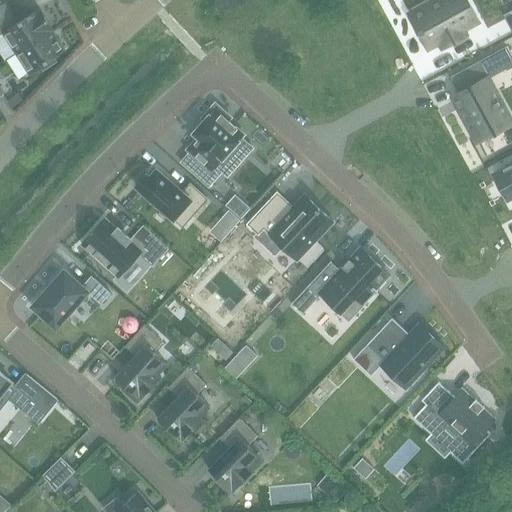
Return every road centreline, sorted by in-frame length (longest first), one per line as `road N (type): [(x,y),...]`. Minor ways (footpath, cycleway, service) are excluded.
road 1 (residential): [(0,290),(105,165),(216,65),(374,207),(489,348)]
road 2 (residential): [(0,325),(197,511)]
road 3 (unclassified): [(0,157),(116,36)]
